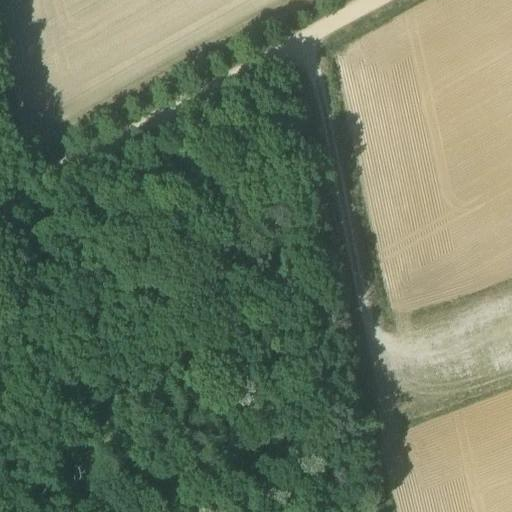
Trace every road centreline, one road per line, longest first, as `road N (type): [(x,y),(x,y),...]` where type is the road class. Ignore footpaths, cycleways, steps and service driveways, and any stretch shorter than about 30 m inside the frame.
road 1 (track): [(369,0),(0,202)]
road 2 (track): [(300,37),(376,340),(428,356),(462,347)]
